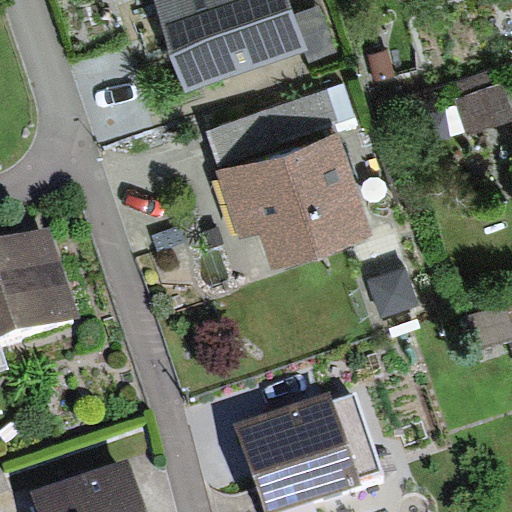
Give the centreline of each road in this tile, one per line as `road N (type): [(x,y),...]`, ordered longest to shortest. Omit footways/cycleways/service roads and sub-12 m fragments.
road 1 (residential): [(56,164),(87,171),(171,414),(194,511)]
road 2 (residential): [(56,164),(61,111),(25,0)]
